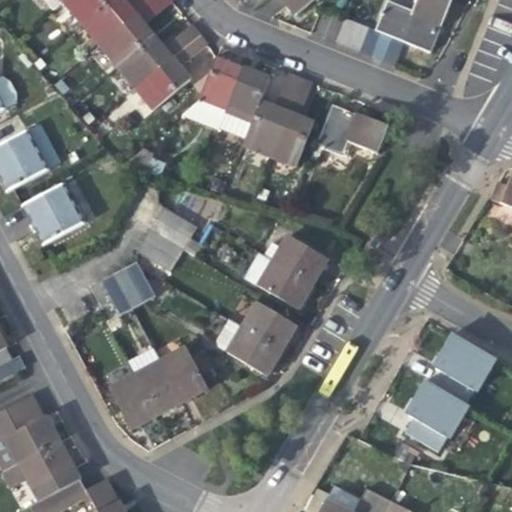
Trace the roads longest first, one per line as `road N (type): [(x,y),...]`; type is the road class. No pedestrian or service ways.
road 1 (residential): [(0,258),(94,437),(126,468),(211,511)]
road 2 (residential): [(199,0),(252,35),(488,128)]
road 3 (residential): [(256,511),(395,280)]
road 4 (residential): [(395,280),(488,128)]
road 5 (residential): [(511,338),(395,280)]
